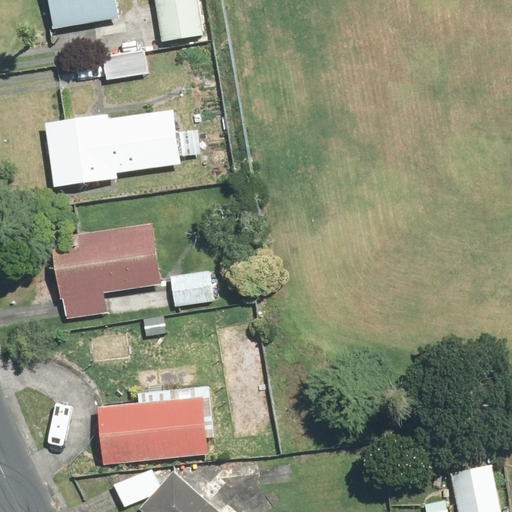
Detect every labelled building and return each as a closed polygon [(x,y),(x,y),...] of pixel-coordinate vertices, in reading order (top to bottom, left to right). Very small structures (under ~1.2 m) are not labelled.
[(118,0),(54,0),(59,29),(121,19),(118,0)] [(207,36),(201,0),(159,0),(166,42),(207,36)] [(111,81),(151,77),(149,52),(109,56),(111,81)] [(60,188),(123,180),(122,172),(185,165),(179,112),(112,120),(112,117),(52,124),(60,188)] [(111,295),(166,286),(157,225),(57,239),(69,321),(114,314),(111,295)] [(224,271),(176,276),(180,309),(227,304),(224,271)] [(145,394),(146,406),(104,410),(109,465),(212,456),(211,440),(219,440),(214,388),(145,394)] [(505,511),(495,463),(453,472),(461,511),(505,511)] [(221,511),(179,473),(145,510),(147,511),(221,511)]
